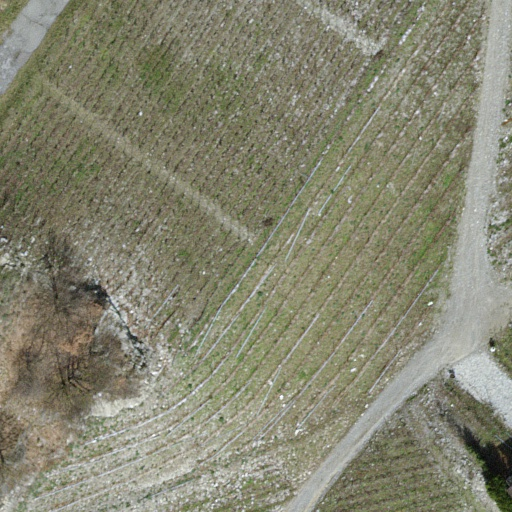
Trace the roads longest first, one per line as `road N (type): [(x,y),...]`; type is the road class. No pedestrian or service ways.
road 1 (track): [(502,0),(456,331)]
road 2 (track): [(456,331),(365,425),(302,511)]
